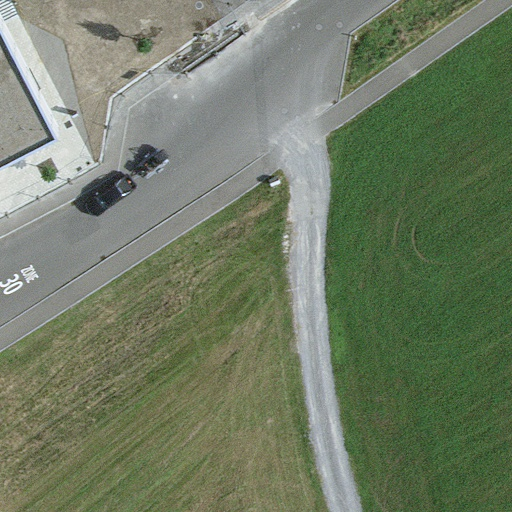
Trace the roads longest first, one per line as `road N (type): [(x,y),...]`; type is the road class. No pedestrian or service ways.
road 1 (track): [(347,511),(311,330),(300,142),(285,53)]
road 2 (residential): [(0,274),(174,172),(326,0)]
